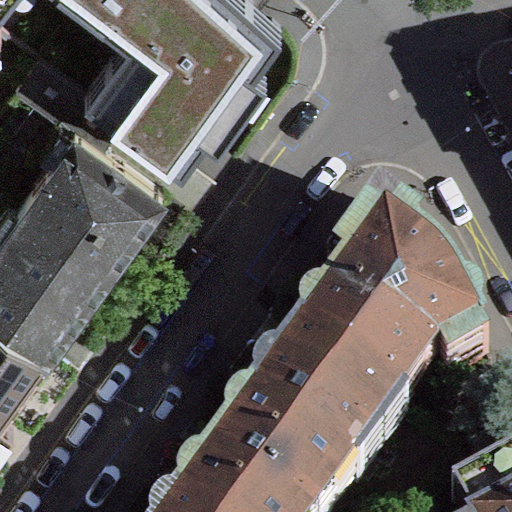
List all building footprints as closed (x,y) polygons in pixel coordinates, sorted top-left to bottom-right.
[(221,143),(275,75),(257,61),(285,25),(255,0),(100,0),(139,30),(89,92),(123,116),(182,158),(205,130),(221,143)] [(89,92),(49,63),(40,56),(16,88),(73,128),(25,194),(112,257),(120,246),(162,189),(103,146),(123,116),(89,92)] [(0,311),(48,346),(69,317),(112,257),(25,194),(0,228),(0,311)] [(403,411),(436,364),(484,338),(461,296),(455,286),(450,279),(444,271),(438,264),(431,258),(424,252),(413,244),(419,235),(380,207),(336,268),(346,275),(310,325),(301,337),(403,411)] [(0,437),(6,429),(13,419),(1,410),(48,346),(0,311),(0,437)] [(253,404),(355,478),(359,480),(406,413),(403,411),(301,337),(265,387),(253,404)] [(182,511),(330,511),(355,478),(253,404),(248,410),(244,410),(240,411),(236,414),(232,418),(229,423),(228,427),(228,432),(230,436),(215,456),(201,475),(197,475),(193,476),(188,479),(185,483),(182,488),(181,493),(181,497),(182,501),(177,508),(182,511)] [(511,511),(511,467),(452,501),(457,511),(511,511)]
